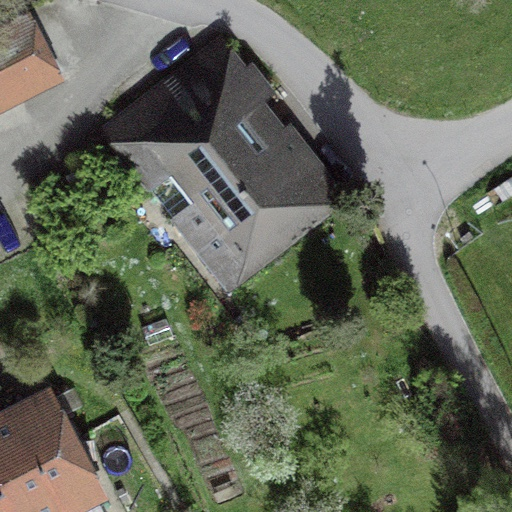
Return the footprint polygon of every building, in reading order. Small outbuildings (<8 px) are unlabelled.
[(38,19),(0,37),(0,59),(20,101),(67,78),(38,19)] [(226,291),(349,198),(223,32),(100,126),(226,291)] [(0,110),(20,101),(0,59),(0,110)] [(109,495),(50,378),(0,403),(0,478),(17,511),(105,511),(99,500),(109,495)] [(0,511),(17,511),(0,478),(0,511)]
